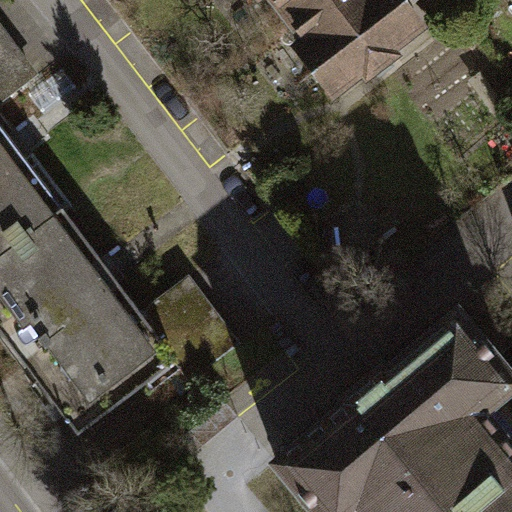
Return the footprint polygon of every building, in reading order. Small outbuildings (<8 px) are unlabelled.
[(273,0),(283,12),(298,0),(273,0)] [(298,0),(283,12),(340,86),(433,13),(422,0),(298,0)] [(0,102),(34,78),(0,31),(0,102)] [(0,255),(62,210),(0,127),(0,255)] [(0,327),(77,429),(172,358),(138,313),(62,210),(0,255),(0,327)] [(185,278),(138,313),(172,358),(188,379),(234,344),(185,278)] [(511,511),(511,444),(485,412),(510,390),(511,389),(511,376),(458,311),(387,368),(384,365),(345,397),(348,402),(278,459),(278,466),(316,511),(511,511)] [(511,392),(510,390),(485,412),(511,444),(511,392)]
